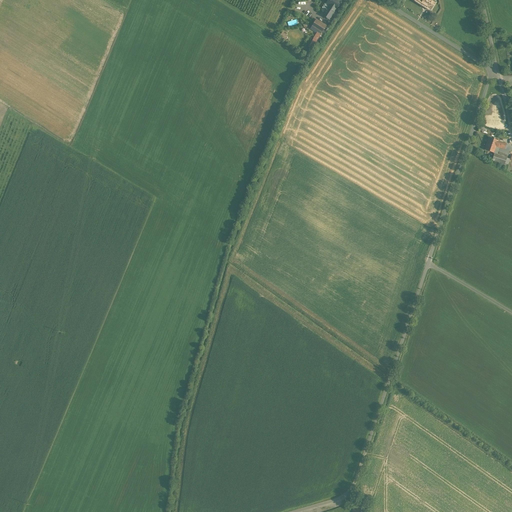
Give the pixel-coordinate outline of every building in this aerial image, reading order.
[(341,1),(338,0),(329,0),(327,3),(330,5),(336,9),(341,1)] [(415,0),(430,10),(435,2),(431,0),(415,0)] [(336,9),(330,5),(324,15),(330,19),(336,9)] [(327,26),(317,20),(311,29),(321,35),(327,26)] [(498,141),(489,137),(485,150),(493,153),(495,146),(498,141)] [(498,141),(495,146),(499,148),(504,150),(506,144),(498,141)] [(494,154),(491,162),(504,166),(505,163),(507,158),(497,155),(494,154)]
